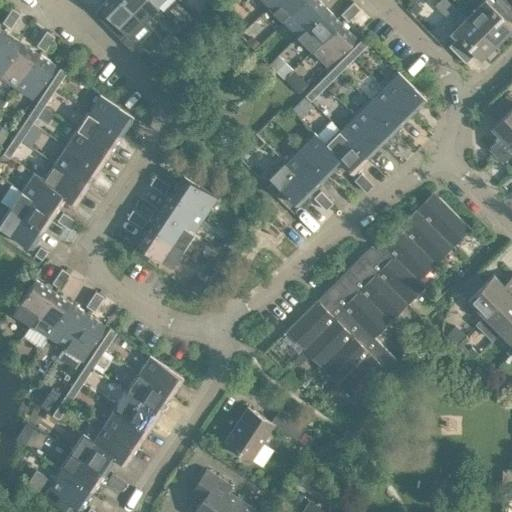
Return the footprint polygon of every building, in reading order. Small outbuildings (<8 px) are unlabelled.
[(107,0),(100,7),(129,35),(144,20),(123,0),(107,0)] [(158,6),(152,0),(123,0),(144,20),(158,6)] [(283,21),(303,0),(274,0),(268,6),(283,21)] [(297,35),(326,7),(319,0),(303,0),(283,21),(297,35)] [(511,26),(511,25),(507,20),(511,14),(511,5),(506,0),(482,0),(469,14),(496,42),(511,26)] [(360,8),(353,1),(347,7),(354,14),(360,8)] [(416,1),(409,8),(415,15),(422,7),(416,1)] [(20,13),(12,7),(7,14),(15,20),(20,13)] [(312,50),(340,21),(326,7),(297,35),(312,50)] [(341,13),(348,21),(354,14),(347,7),(341,13)] [(2,21),(11,27),(15,20),(7,14),(2,21)] [(449,33),(454,39),(448,45),(465,62),(475,52),(480,58),(496,42),(469,14),(449,33)] [(327,65),(355,36),(340,21),(312,50),(327,65)] [(0,70),(20,40),(3,29),(0,33),(0,70)] [(55,35),(46,30),(41,37),(50,43),(55,35)] [(369,42),(364,36),(349,51),(354,57),(369,42)] [(36,44),(45,50),(50,43),(41,37),(36,44)] [(0,75),(15,85),(37,52),(20,40),(0,70),(0,75)] [(334,66),(340,71),(354,57),(349,51),(334,66)] [(32,97),(55,63),(37,52),(15,85),(32,97)] [(278,54),(269,63),(283,78),(293,68),(278,54)] [(320,80),(325,86),(340,71),(334,66),(320,80)] [(67,71),(60,67),(48,84),(55,89),(67,71)] [(426,99),(398,70),(383,85),(411,114),(426,99)] [(308,83),(302,77),(293,87),(298,92),(308,83)] [(305,95),(311,100),(325,86),(320,80),(305,95)] [(55,89),(48,84),(37,102),(44,106),(55,89)] [(411,114),(383,85),(368,100),(397,128),(411,114)] [(130,113),(100,93),(88,111),(122,133),(134,116),(130,113)] [(511,96),(508,93),(490,110),(498,119),(491,126),(501,136),(489,148),(496,154),(511,138),(511,96)] [(299,101),(293,108),(301,117),(313,105),(304,96),(299,101)] [(397,128),(368,100),(353,114),(382,143),(397,128)] [(26,119),(32,123),(44,106),(37,102),(26,119)] [(77,128),(110,150),(122,133),(88,111),(77,128)] [(339,129),(367,157),(382,143),(353,114),(339,129)] [(32,123),(26,119),(14,136),(21,140),(32,123)] [(110,150),(77,128),(66,145),(99,167),(110,150)] [(341,161),(352,172),(367,157),(339,129),(325,142),(325,143),(342,160),(341,161)] [(325,142),(314,131),(299,146),(327,175),(341,161),(342,160),(325,143),(325,142)] [(3,153),(10,157),(21,140),(14,136),(3,153)] [(503,161),(511,151),(511,138),(496,154),(503,161)] [(54,162),(88,184),(99,167),(66,145),(54,162)] [(327,175),(299,146),(284,161),(313,189),(327,175)] [(269,176),(298,204),(313,189),(284,161),(269,176)] [(66,196),(76,202),(88,184),(54,162),(43,179),(66,195),(66,196)] [(43,179),(33,172),(21,190),(55,212),(66,196),(66,195),(43,179)] [(361,172),(354,179),(360,185),(367,178),(361,172)] [(217,196),(184,174),(172,192),(205,214),(217,196)] [(155,175),(150,183),(157,188),(163,180),(155,175)] [(366,192),(373,184),(367,178),(360,185),(366,192)] [(164,193),(170,184),(163,180),(157,188),(164,193)] [(55,212),(21,190),(10,207),(44,229),(55,212)] [(321,190),(313,197),(319,203),(327,196),(321,190)] [(160,209),(194,231),(205,214),(172,192),(160,209)] [(326,209),(333,202),(327,196),(319,203),(326,209)] [(470,228),(439,196),(421,214),(453,245),(470,228)] [(0,222),(0,225),(32,247),(44,229),(10,207),(0,222)] [(133,209),(127,217),(134,222),(140,213),(133,209)] [(149,226),(183,248),(194,231),(160,209),(149,226)] [(63,211),(57,220),(64,225),(70,216),(63,211)] [(141,227),(147,218),(140,213),(134,222),(141,227)] [(404,231),(436,262),(453,245),(421,214),(404,231)] [(72,229),(77,221),(70,216),(64,225),(72,229)] [(265,227),(266,228),(271,233),(274,236),(285,225),(275,216),(265,227)] [(137,243),(171,266),(183,248),(149,226),(137,243)] [(387,248),(393,255),(393,254),(419,280),(419,279),(436,262),(404,231),(387,248)] [(225,242),(221,248),(228,253),(232,247),(225,242)] [(40,245),(35,254),(42,258),(48,250),(40,245)] [(381,255),(372,245),(361,255),(371,265),(381,255)] [(425,285),(419,279),(419,280),(393,254),(393,255),(377,271),(408,302),(425,285)] [(371,265),(361,255),(344,272),(354,282),(371,265)] [(222,262),(213,256),(208,263),(217,269),(222,262)] [(70,273),(62,267),(57,275),(65,280),(70,273)] [(408,302),(377,271),(360,288),(391,319),(408,302)] [(354,282),(344,272),(323,293),(333,303),(354,282)] [(476,272),(459,289),(484,315),(511,287),(511,273),(503,283),(493,273),(485,281),(476,272)] [(52,282),(60,288),(65,280),(57,275),(52,282)] [(35,278),(13,312),(31,323),(53,290),(35,278)] [(511,287),(484,315),(476,323),(492,339),(500,331),(511,319),(511,287)] [(341,306),(373,337),(391,319),(360,288),(341,306)] [(48,335),(70,301),(53,290),(31,323),(48,335)] [(91,297),(99,303),(104,296),(96,290),(91,297)] [(99,303),(91,297),(86,305),(94,310),(99,303)] [(317,299),(286,331),(303,348),(335,316),(317,299)] [(65,346),(87,312),(70,301),(48,335),(65,346)] [(82,358),(105,324),(87,312),(65,346),(82,358)] [(335,316),(303,348),(320,365),(352,334),(335,316)] [(511,319),(500,331),(511,342),(511,319)] [(465,333),(456,324),(446,334),(456,343),(465,333)] [(116,332),(110,327),(98,345),(104,350),(116,332)] [(352,334),(320,365),(337,382),(369,351),(352,334)] [(471,345),(467,349),(462,345),(467,340),(464,338),(457,345),(472,358),(478,352),(471,345)] [(86,362),(93,367),(104,350),(98,345),(86,362)] [(355,400),(357,398),(386,368),(369,351),(337,382),(355,400)] [(183,376),(150,354),(138,372),(172,394),(183,376)] [(75,379),(82,384),(93,367),(86,362),(75,379)] [(172,394),(138,372),(127,389),(160,411),(172,394)] [(82,384),(75,379),(64,396),(70,401),(82,384)] [(52,386),(40,404),(48,409),(60,392),(52,386)] [(160,411),(127,389),(115,406),(149,428),(160,411)] [(52,414),(59,418),(70,401),(64,396),(52,414)] [(306,425),(280,407),(271,420),(248,405),(224,441),(250,459),(274,423),(298,438),(306,425)] [(104,423),(138,445),(149,428),(115,406),(104,423)] [(116,456),(126,463),(138,445),(104,423),(93,439),(93,440),(116,456)] [(93,439),(83,433),(71,451),(105,473),(116,456),(93,440),(93,439)] [(105,473),(71,451),(60,468),(94,490),(105,473)] [(73,502),(82,508),(94,490),(60,468),(52,480),(36,469),(27,482),(68,509),(73,502)] [(254,511),(256,510),(227,491),(231,485),(207,468),(191,492),(203,500),(194,511),(254,511)] [(112,472),(107,480),(114,485),(120,477),(112,472)] [(121,490),(127,482),(120,477),(114,485),(121,490)] [(268,499),(261,495),(256,504),(263,508),(268,499)] [(303,511),(326,511),(311,502),(303,511)]
